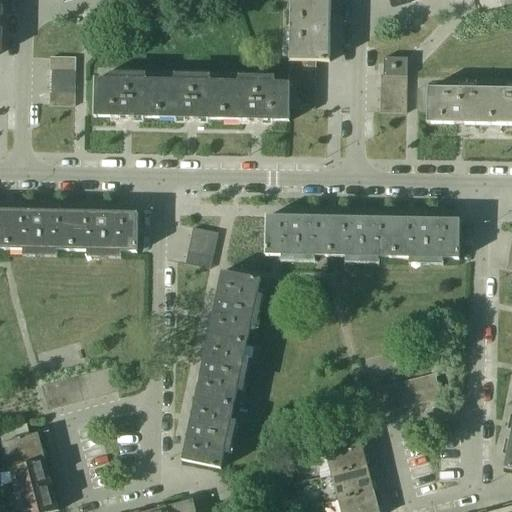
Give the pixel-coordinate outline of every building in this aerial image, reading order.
[(330,0),(290,0),(289,63),(315,63),(329,63),(330,0)] [(75,59),(50,59),(50,72),(75,72),(75,59)] [(407,77),(407,60),(383,59),(383,76),(407,77)] [(315,63),(289,63),(288,75),(315,75),(315,63)] [(75,72),(50,72),(50,83),(75,84),(75,72)] [(315,75),(288,75),(288,85),(289,85),(289,87),(315,87),(315,75)] [(407,90),(407,77),(383,76),(381,76),(381,90),(407,90)] [(160,82),(110,81),(95,81),(94,119),(159,120),(160,82)] [(225,83),(174,82),(160,82),(159,120),(224,121),(225,83)] [(75,84),(50,83),(50,96),(75,96),(75,84)] [(288,85),(238,84),(225,83),(224,121),(288,123),(288,110),(288,98),(289,87),(289,85),(288,85)] [(315,87),(289,87),(288,98),(315,99),(315,87)] [(491,90),(443,90),(421,89),(420,114),(426,114),(426,125),(490,126),(491,90)] [(407,90),(381,90),(381,102),(406,103),(407,90)] [(511,90),(507,91),(491,90),(490,126),(511,126),(511,90)] [(75,96),(50,96),(50,108),(75,108),(75,96)] [(315,99),(288,98),(288,110),(314,111),(315,99)] [(406,103),(381,102),(380,114),(406,115),(406,103)] [(9,212),(0,212),(0,250),(8,251),(9,212)] [(72,214),(9,212),(8,251),(71,252),(72,214)] [(137,215),(72,214),(71,252),(136,253),(137,215)] [(331,219),(266,218),(265,257),(330,258),(331,219)] [(394,220),(331,219),(330,258),(394,260),(394,220)] [(459,222),(394,220),(394,260),(458,261),(459,222)] [(217,235),(193,230),(190,242),(215,247),(217,235)] [(215,247),(190,242),(188,254),(212,259),(215,247)] [(212,259),(188,254),(185,266),(210,271),(212,259)] [(221,273),(208,336),(247,344),(260,281),(221,273)] [(208,336),(195,399),(234,406),(247,344),(208,336)] [(112,369),(100,372),(106,396),(118,393),(112,369)] [(100,372),(89,375),(95,399),(106,396),(100,372)] [(89,375),(76,378),(83,402),(95,399),(89,375)] [(434,376),(422,379),(429,403),(441,400),(434,376)] [(76,378),(65,381),(71,405),(83,402),(76,378)] [(422,379),(411,382),(417,406),(429,403),(422,379)] [(65,381),(54,384),(60,409),(71,405),(65,381)] [(411,382),(399,385),(405,409),(417,406),(411,382)] [(54,384),(42,388),(48,412),(60,409),(54,384)] [(399,385),(387,388),(393,412),(405,409),(399,385)] [(387,388),(376,391),(382,415),(393,412),(387,388)] [(376,391),(364,394),(370,418),(382,415),(376,391)] [(195,399),(182,462),(220,470),(234,406),(195,399)] [(44,460),(38,435),(30,437),(27,425),(0,432),(0,436),(9,470),(44,460)] [(303,444),(305,452),(325,447),(323,439),(303,444)] [(360,441),(324,451),(331,476),(366,466),(360,441)] [(44,460),(9,470),(16,496),(51,486),(44,460)] [(366,466),(331,476),(338,502),(373,493),(366,466)] [(58,511),(56,502),(51,486),(16,496),(20,511),(14,511),(58,511)] [(378,511),(373,493),(338,502),(340,511),(378,511)] [(304,500),(293,502),(295,511),(299,511),(307,510),(304,500)] [(194,511),(192,502),(166,508),(167,511),(194,511)]
